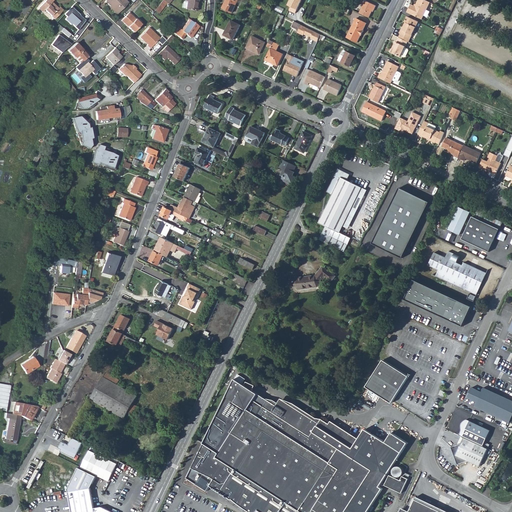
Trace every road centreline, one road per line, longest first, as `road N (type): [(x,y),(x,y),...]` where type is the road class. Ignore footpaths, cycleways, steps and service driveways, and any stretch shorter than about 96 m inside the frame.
road 1 (tertiary): [(332,132),(150,511)]
road 2 (residential): [(502,511),(427,463),(511,270)]
road 3 (residential): [(106,316),(188,112),(188,89)]
road 4 (residential): [(9,490),(106,316)]
road 5 (residential): [(343,127),(511,204)]
road 6 (unknown): [(442,379),(397,356),(377,379),(422,414),(434,398)]
road 7 (residential): [(81,0),(163,77),(188,89)]
road 8 (residential): [(332,115),(230,65),(210,66)]
road 9 (residential): [(210,66),(326,122)]
road 10 (tertiary): [(395,0),(340,116)]
